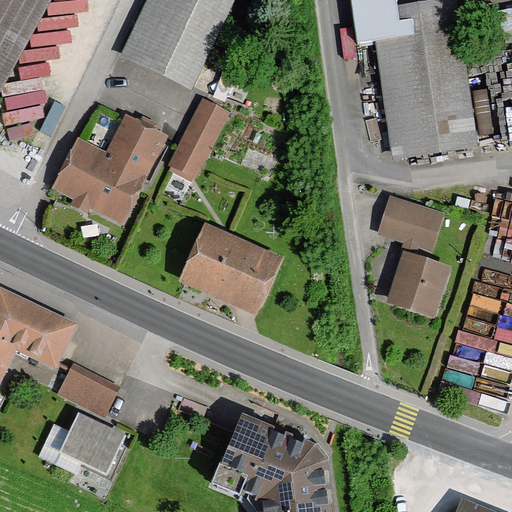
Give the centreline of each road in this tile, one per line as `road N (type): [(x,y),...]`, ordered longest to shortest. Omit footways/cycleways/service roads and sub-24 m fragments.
road 1 (secondary): [(0,244),(221,346),(511,462)]
road 2 (unknown): [(160,340),(153,363),(170,386),(242,418)]
